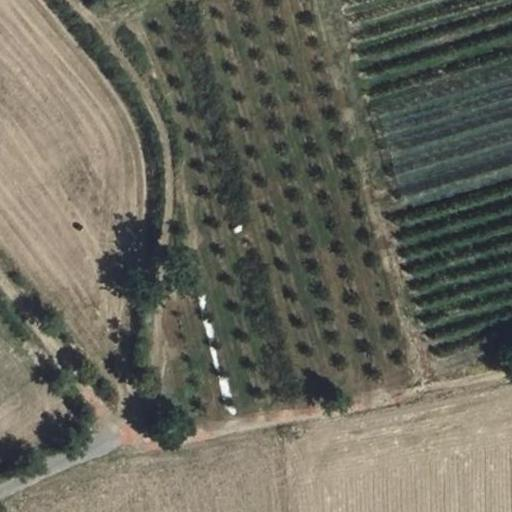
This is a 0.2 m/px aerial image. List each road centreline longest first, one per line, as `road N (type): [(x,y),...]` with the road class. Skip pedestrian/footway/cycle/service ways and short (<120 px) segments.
road 1 (track): [(0,282),(125,447),(511,372)]
road 2 (unclassified): [(0,496),(125,447)]
